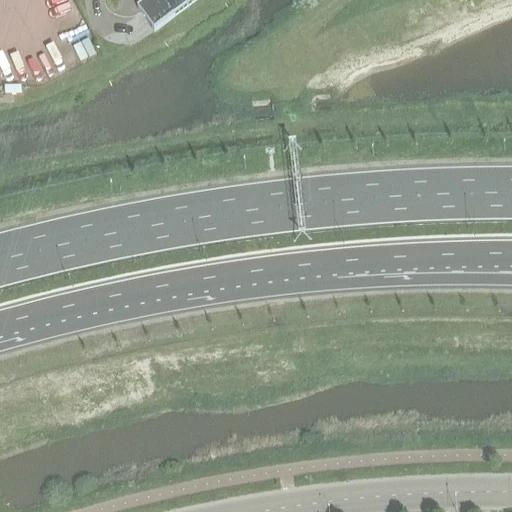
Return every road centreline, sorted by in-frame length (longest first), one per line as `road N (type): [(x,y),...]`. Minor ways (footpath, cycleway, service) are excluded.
road 1 (trunk): [(0,325),(259,273),(511,255)]
road 2 (trunk): [(511,199),(238,217),(0,267)]
road 3 (tertiary): [(511,493),(276,511)]
